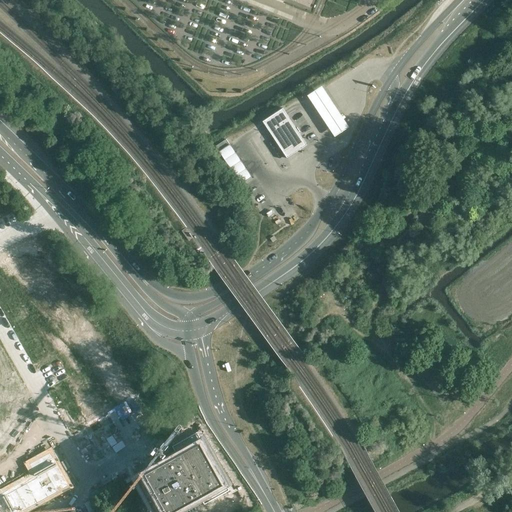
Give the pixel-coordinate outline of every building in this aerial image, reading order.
[(337,107),(323,86),(308,96),(321,116),(334,137),(350,127),(337,107)] [(301,137),(292,123),(288,116),(287,116),(285,113),(283,110),(284,110),(283,108),(262,122),(264,123),(266,125),(268,129),(267,129),(273,138),(285,155),(287,158),(294,154),(307,145),(303,140),(301,137)] [(226,140),(216,146),(219,151),(229,144),(226,140)] [(230,145),(219,152),(224,160),(235,153),(230,145)] [(235,153),(224,160),(230,169),(241,161),(235,153)] [(241,161),(230,169),(235,177),(246,170),(241,161)] [(246,170),(235,177),(241,185),(252,178),(246,170)] [(264,215),(267,219),(275,214),(272,210),(264,215)] [(177,455),(138,477),(156,511),(157,511),(165,508),(167,511),(173,511),(200,497),(205,505),(230,491),(199,436),(174,450),(175,452),(177,455)] [(31,465),(36,475),(4,493),(14,511),(21,511),(48,497),(68,487),(51,455),(31,465)] [(0,511),(14,511),(4,493),(0,494),(0,511)]
